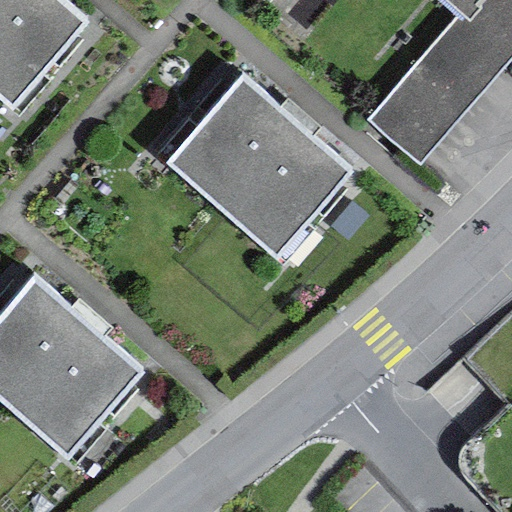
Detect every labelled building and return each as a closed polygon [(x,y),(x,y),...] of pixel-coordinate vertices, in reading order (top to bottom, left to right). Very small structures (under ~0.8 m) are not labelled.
[(18,0),(0,20),(0,91),(21,110),(96,24),(69,0),(18,0)] [(0,0),(0,20),(18,0),(0,0)] [(511,0),(466,0),(473,6),(373,121),(426,167),(511,67),(511,0)] [(176,165),(229,212),(303,125),(251,79),(176,165)] [(229,212),(282,258),(358,172),(303,125),(229,212)] [(0,330),(0,392),(27,415),(98,326),(45,279),(0,330)] [(27,415),(76,459),(152,373),(98,326),(27,415)]
